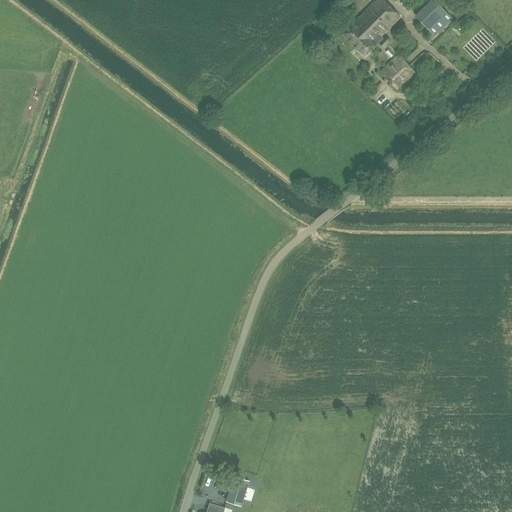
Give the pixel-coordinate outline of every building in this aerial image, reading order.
[(384,0),(375,0),(342,33),(365,55),(383,38),(380,36),(400,16),(384,0)] [(453,18),(434,0),(431,0),(416,15),(435,35),(453,18)] [(389,42),(384,38),(378,45),(382,49),(389,42)] [(415,72),(399,55),(382,71),(397,88),(415,72)] [(234,476),(232,484),(221,481),(219,487),(230,491),(226,501),(241,506),(249,481),(234,476)]
